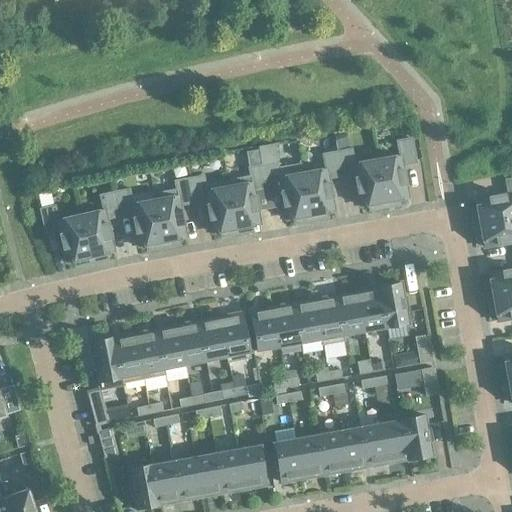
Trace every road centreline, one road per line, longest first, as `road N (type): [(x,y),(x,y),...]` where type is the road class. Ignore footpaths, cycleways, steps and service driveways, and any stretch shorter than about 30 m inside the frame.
road 1 (residential): [(23,302),(447,219)]
road 2 (residential): [(498,481),(447,219)]
road 3 (residential): [(84,511),(23,302)]
road 4 (residential): [(338,511),(498,481)]
